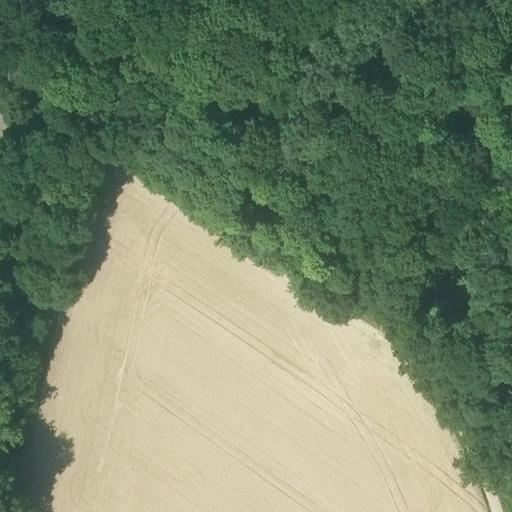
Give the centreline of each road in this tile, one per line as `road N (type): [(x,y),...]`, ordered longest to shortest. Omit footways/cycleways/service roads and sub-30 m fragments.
road 1 (track): [(197,0),(337,194),(499,511)]
road 2 (unknown): [(511,367),(419,201),(352,108),(305,0)]
road 3 (track): [(35,0),(0,143)]
